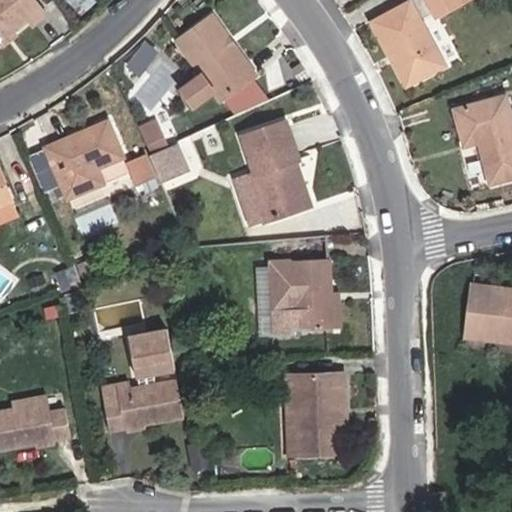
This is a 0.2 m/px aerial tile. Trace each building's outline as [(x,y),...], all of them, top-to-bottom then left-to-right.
[(40,9),(33,0),(0,0),(0,33),(7,29),(11,31),(28,17),(32,22),(43,14),(40,9)] [(382,37),(386,34),(412,81),(444,63),(410,0),(373,20),(382,37)] [(457,0),(430,0),(438,15),(460,4),(457,0)] [(212,11),(178,37),(204,72),(182,88),(196,105),(217,89),(223,97),(258,71),(212,11)] [(0,39),(3,43),(14,35),(11,31),(7,29),(0,33),(0,39)] [(270,97),(253,75),(227,94),(240,111),(270,97)] [(465,145),(479,142),(491,183),(511,178),(511,117),(506,95),(455,109),(465,145)] [(67,192),(128,166),(134,182),(154,173),(144,149),(124,158),(107,116),(45,143),(67,192)] [(158,118),(143,124),(148,135),(162,128),(158,118)] [(301,156),(287,119),(245,133),(257,171),(265,194),(258,196),(266,218),(311,203),(295,158),(301,156)] [(36,124),(24,129),(31,146),(43,140),(36,124)] [(153,147),(167,141),(162,128),(148,135),(153,147)] [(171,146),(155,153),(161,167),(178,159),(171,146)] [(242,176),(257,220),(266,218),(258,196),(265,194),(257,171),(242,176)] [(0,203),(11,198),(0,172),(0,203)] [(0,218),(17,211),(11,198),(0,203),(0,218)] [(327,257),(326,233),(275,238),(276,260),(275,260),(279,334),(296,333),(296,328),(332,326),(330,290),(328,257),(327,257)] [(65,292),(84,285),(75,265),(56,271),(64,292),(65,292)] [(332,326),(341,326),(339,290),(330,290),(332,326)] [(511,294),(472,291),(468,333),(511,337),(511,294)] [(111,429),(185,415),(178,378),(156,382),(154,372),(176,368),(168,327),(130,334),(138,375),(140,375),(142,385),(130,387),(132,396),(106,401),(111,429)] [(343,371),(296,373),(299,451),(347,449),(343,371)] [(287,373),(291,451),(299,451),(296,373),(287,373)] [(129,380),(103,385),(106,401),(132,396),(130,387),(129,380)] [(47,392),(12,399),(13,407),(42,402),(43,411),(50,410),(49,404),(47,392)] [(43,411),(42,402),(13,407),(0,409),(0,448),(72,435),(66,401),(49,404),(50,410),(43,411)] [(195,467),(213,464),(208,439),(190,443),(195,467)]
